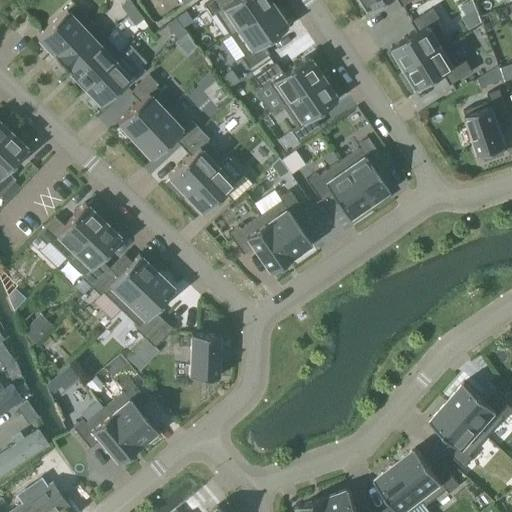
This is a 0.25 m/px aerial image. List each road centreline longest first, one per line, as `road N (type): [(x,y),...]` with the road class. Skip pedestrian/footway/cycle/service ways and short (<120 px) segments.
road 1 (residential): [(254,323),(0,76)]
road 2 (residential): [(511,304),(452,347),(356,449),(250,485)]
road 3 (residential): [(309,0),(443,197)]
road 4 (residential): [(443,197),(254,323)]
road 5 (residential): [(254,323),(257,364),(244,398),(203,435)]
road 6 (residential): [(101,511),(203,435)]
